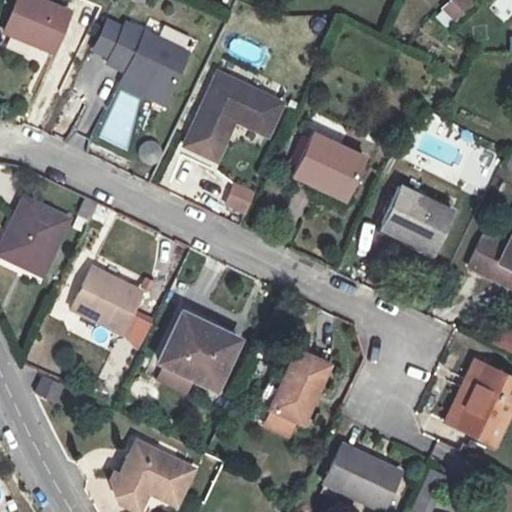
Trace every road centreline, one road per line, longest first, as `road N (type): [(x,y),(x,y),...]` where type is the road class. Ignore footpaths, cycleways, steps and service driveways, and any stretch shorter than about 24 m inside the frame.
road 1 (residential): [(0,146),(20,147),(407,334),(377,401)]
road 2 (residential): [(0,375),(67,511)]
